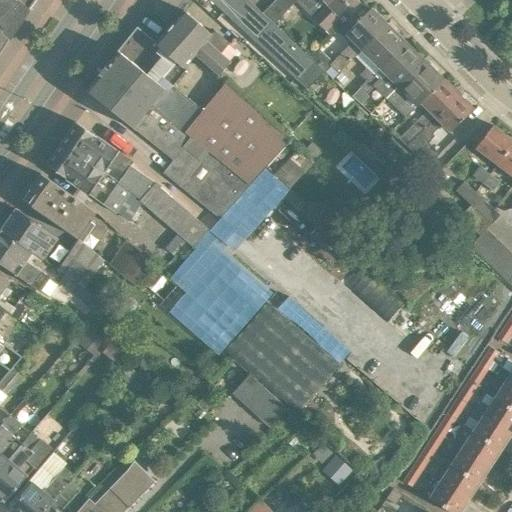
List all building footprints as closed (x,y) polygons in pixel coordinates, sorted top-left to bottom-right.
[(0,0),(0,32),(8,40),(29,10),(17,0),(0,0)] [(35,0),(17,0),(29,10),(35,0)] [(200,0),(206,5),(209,1),(254,42),(250,46),(259,53),(262,50),(306,90),(324,72),(283,33),(274,24),(263,14),(247,0),(200,0)] [(276,0),(275,2),(263,14),(274,24),(286,12),(294,4),(290,0),(276,0)] [(322,0),(327,4),(312,19),(325,32),(331,37),(336,32),(362,6),(355,0),(322,0)] [(371,9),(368,12),(362,6),(336,32),(349,44),(328,66),(337,74),(353,57),(387,24),(371,9)] [(229,45),(214,32),(211,34),(184,11),(166,31),(194,55),(217,75),(229,62),(220,54),(229,45)] [(407,44),(387,24),(353,57),(365,69),(359,76),(364,81),(374,72),(376,74),(407,44)] [(166,31),(156,43),(136,27),(126,41),(143,57),(174,85),(185,71),(191,76),(192,75),(183,68),(194,55),(166,31)] [(0,32),(0,53),(8,40),(0,32)] [(248,185),(264,168),(203,110),(173,86),(174,85),(143,57),(126,41),(103,68),(248,185)] [(423,61),(407,44),(376,74),(374,72),(364,81),(358,88),(365,95),(373,87),(384,99),(423,61)] [(384,99),(405,118),(420,103),(443,80),(423,61),(384,99)] [(332,79),(337,74),(328,66),(323,71),(332,79)] [(219,220),(221,218),(248,185),(103,68),(84,92),(172,161),(162,174),(219,220)] [(340,73),(335,78),(342,86),(347,81),(340,73)] [(411,126),(397,140),(405,147),(457,95),(443,80),(420,103),(426,110),(411,126)] [(225,83),(203,110),(264,168),(288,141),(287,139),(277,131),(225,83)] [(457,95),(405,147),(413,154),(418,159),(419,159),(427,167),(440,154),(432,146),(429,143),(434,137),(432,134),(441,125),(450,133),(473,110),(457,95)] [(154,184),(130,167),(132,163),(76,123),(60,145),(145,208),(192,248),(208,231),(154,184)] [(475,150),(496,166),(511,144),(511,141),(492,127),(475,150)] [(382,129),(373,129),(374,138),(383,137),(382,129)] [(511,144),(496,166),(508,175),(511,178),(511,144)] [(45,166),(103,205),(124,221),(128,215),(128,214),(130,210),(138,215),(145,208),(60,145),(45,166)] [(298,149),(273,175),(289,189),(313,163),(312,162),(301,153),(298,149)] [(479,167),(472,177),(482,185),(490,175),(479,167)] [(40,174),(22,200),(78,239),(83,231),(99,242),(106,232),(92,218),(96,213),(40,174)] [(490,175),(482,185),(491,192),(499,182),(490,175)] [(455,191),(471,205),(469,207),(473,209),(482,199),(464,182),(455,191)] [(413,195),(406,203),(417,212),(424,205),(413,195)] [(491,225),(500,216),(482,199),(473,209),(490,224),(491,225)] [(469,207),(459,217),(478,235),(490,224),(473,209),(469,207)] [(16,209),(0,231),(32,253),(43,261),(59,238),(16,209)] [(478,235),(479,236),(469,246),(480,256),(497,239),(487,230),(491,225),(490,224),(478,235)] [(0,231),(0,265),(40,293),(50,279),(26,263),(32,253),(0,231)] [(174,257),(185,243),(176,235),(165,249),(174,257)] [(133,286),(134,285),(149,262),(124,239),(108,264),(133,286)] [(506,248),(497,239),(480,256),(489,265),(506,248)] [(85,289),(104,261),(79,240),(58,271),(85,289)] [(511,259),(511,254),(506,248),(489,265),(498,274),(511,259)] [(511,277),(511,259),(498,274),(507,283),(511,277)] [(416,267),(395,290),(412,305),(432,282),(416,267)] [(404,303),(368,271),(350,291),(387,323),(404,303)] [(10,281),(0,273),(0,308),(5,312),(6,311),(10,315),(25,292),(10,281)] [(94,297),(79,287),(74,295),(89,305),(94,297)] [(511,324),(508,322),(498,338),(505,343),(511,331),(511,324)] [(108,343),(88,326),(75,342),(95,359),(108,343)] [(117,365),(127,354),(112,341),(102,353),(117,365)] [(0,382),(22,357),(0,342),(0,382)] [(486,370),(498,352),(491,348),(479,365),(486,370)] [(511,362),(507,359),(496,376),(511,386),(511,362)] [(469,382),(475,386),(486,370),(479,365),(469,382)] [(135,377),(126,369),(118,378),(128,386),(135,377)] [(0,391),(5,396),(21,377),(12,370),(0,384),(0,391)] [(258,419),(275,401),(276,400),(249,376),(232,395),(258,419)] [(511,410),(511,386),(496,376),(490,384),(499,390),(493,398),(511,410)] [(458,398),(465,403),(475,386),(469,382),(458,398)] [(458,398),(447,415),(446,415),(453,420),(465,403),(458,398)] [(511,434),(511,410),(493,398),(488,406),(480,401),(474,409),(511,434)] [(477,423),(472,431),(471,432),(501,451),(511,434),(474,409),(474,410),(473,410),(468,418),(477,423)] [(0,469),(15,452),(22,444),(12,435),(21,425),(9,415),(0,425),(0,469)] [(446,415),(435,433),(442,437),(453,420),(446,415)] [(452,443),(490,468),(501,451),(471,432),(472,431),(461,424),(455,433),(457,434),(452,443)] [(15,452),(0,469),(0,498),(2,498),(5,501),(33,468),(34,470),(52,450),(40,440),(39,440),(31,433),(22,444),(15,452)] [(442,437),(435,433),(425,449),(432,453),(442,437)] [(310,446),(297,434),(289,443),(301,455),(310,446)] [(490,468),(452,443),(447,451),(455,457),(450,465),(479,484),(490,468)] [(321,445),(312,454),(321,464),(331,455),(321,445)] [(432,453),(425,449),(414,465),(421,470),(432,453)] [(5,508),(8,511),(9,511),(43,511),(51,503),(69,481),(73,476),(64,467),(66,465),(53,453),(5,508)] [(325,467),(342,482),(352,471),(335,456),(325,467)] [(134,460),(127,471),(94,504),(89,499),(76,511),(124,511),(155,482),(134,460)] [(382,475),(378,461),(366,464),(370,478),(382,475)] [(403,482),(410,486),(421,470),(414,465),(403,482)] [(468,501),(479,484),(450,465),(444,473),(436,468),(430,476),(468,501)] [(425,484),(434,490),(428,498),(448,511),(460,511),(468,501),(430,476),(425,484)] [(61,511),(60,511),(78,490),(69,481),(51,503),(43,511),(61,511)] [(386,498),(396,505),(402,496),(393,489),(386,498)] [(271,511),(259,499),(247,510),(247,511),(271,511)]
